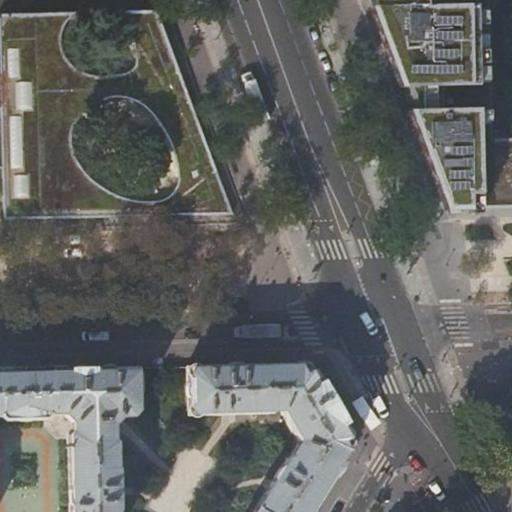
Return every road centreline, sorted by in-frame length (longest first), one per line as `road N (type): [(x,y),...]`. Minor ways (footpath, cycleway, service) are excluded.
road 1 (residential): [(379,322),(0,327)]
road 2 (tertiary): [(379,322),(257,0)]
road 3 (residential): [(379,322),(511,323)]
